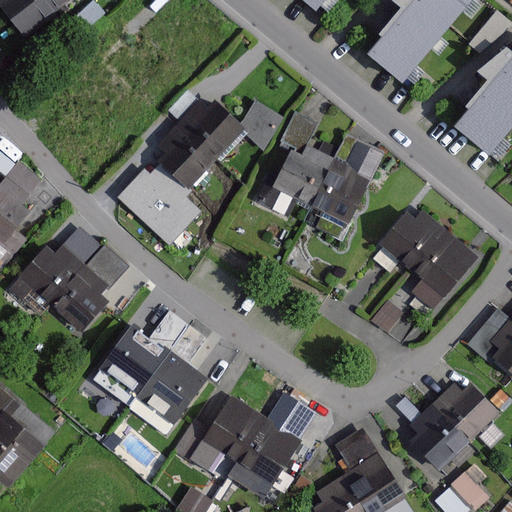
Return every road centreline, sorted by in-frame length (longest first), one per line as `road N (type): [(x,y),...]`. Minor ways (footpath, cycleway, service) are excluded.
road 1 (residential): [(511,266),(436,354),(378,397),(352,398),(168,273),(56,169),(0,99)]
road 2 (residential): [(511,218),(248,0)]
